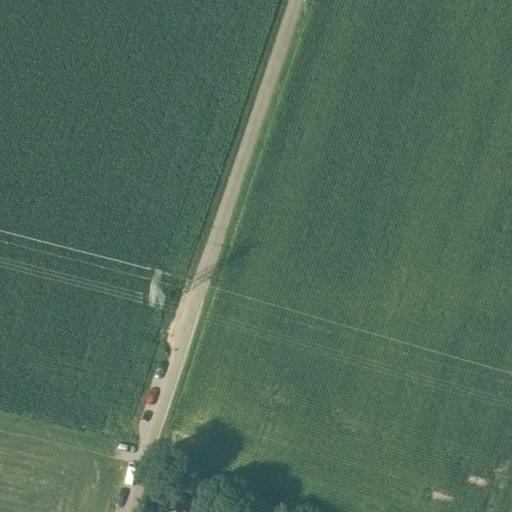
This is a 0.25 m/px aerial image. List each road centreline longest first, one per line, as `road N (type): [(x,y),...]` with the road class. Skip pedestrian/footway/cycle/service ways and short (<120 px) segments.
road 1 (residential): [(129,511),(259,112)]
road 2 (track): [(0,415),(149,453)]
